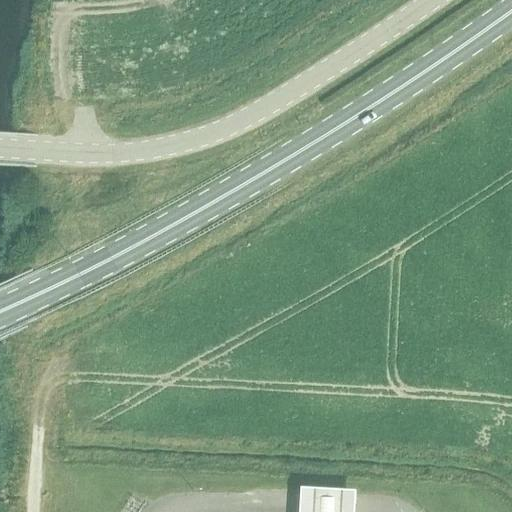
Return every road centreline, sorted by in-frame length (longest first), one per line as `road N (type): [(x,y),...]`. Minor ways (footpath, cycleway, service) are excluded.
road 1 (primary): [(511,9),(233,192),(30,297)]
road 2 (tertiary): [(0,147),(101,153),(190,141),(253,115),(432,0)]
